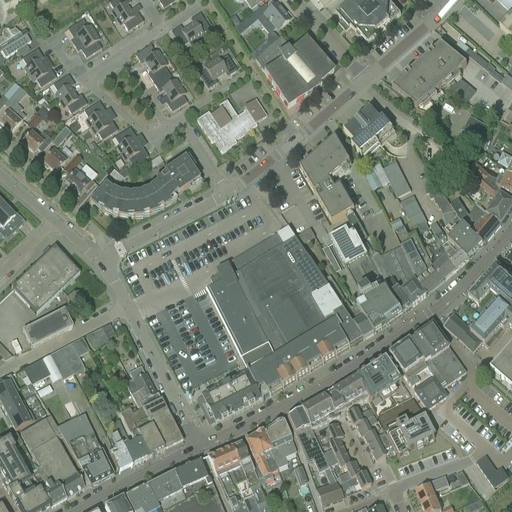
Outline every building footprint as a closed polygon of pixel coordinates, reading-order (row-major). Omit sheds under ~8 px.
[(115,22),(130,12),(126,7),(130,5),(127,0),(116,0),(109,5),(113,12),(110,14),(115,22)] [(178,1),(177,0),(159,0),(157,2),(163,11),(178,1)] [(242,3),(244,2),(250,11),(258,6),(257,4),(263,0),(233,0),(234,2),(237,3),(240,4),(242,3)] [(336,0),(315,0),(320,5),(322,3),(326,7),(323,9),(323,10),(324,10),(336,0)] [(359,0),(338,19),(342,22),(338,26),(342,31),(345,34),(351,29),(356,35),(357,33),(368,45),(378,36),(377,34),(389,24),(390,26),(401,17),(390,5),(392,3),(389,0),(359,0)] [(511,0),(503,0),(499,4),(511,16),(511,15),(511,16),(511,0)] [(106,1),(99,6),(101,7),(102,10),(109,5),(107,3),(106,1)] [(235,30),(234,31),(239,37),(257,23),(262,29),(268,36),(266,37),(266,43),(270,48),(278,41),(272,34),(281,27),(282,28),(289,22),(276,6),(268,13),(257,22),(252,16),(240,26),(235,30)] [(130,12),(115,22),(120,29),(123,27),(127,34),(143,24),(137,15),(133,17),(130,12)] [(499,28),(511,40),(511,29),(506,25),(511,18),(511,16),(511,15),(511,16),(510,16),(499,28)] [(187,29),(197,44),(204,39),(202,36),(209,31),(199,16),(190,22),(192,26),(187,29)] [(235,30),(240,26),(234,18),(229,21),(235,30)] [(83,22),(67,32),(73,41),(70,43),(74,49),(95,35),(90,28),(87,29),(83,22)] [(170,34),(176,43),(181,50),(188,45),(190,48),(196,44),(197,44),(187,29),(182,32),(180,28),(170,34)] [(0,53),(1,53),(5,60),(16,53),(19,58),(29,52),(26,47),(30,44),(26,37),(22,39),(21,37),(21,36),(17,33),(15,31),(14,31),(10,33),(9,33),(8,32),(6,32),(5,33),(4,33),(3,34),(2,35),(2,36),(2,37),(2,38),(0,39),(0,53)] [(95,35),(74,49),(77,54),(80,52),(86,61),(101,51),(96,44),(99,42),(95,35)] [(270,48),(255,61),(287,111),(321,89),(319,87),(333,75),(329,71),(331,69),(324,62),(322,64),(319,60),(321,59),(315,51),(313,53),(310,49),(312,48),(305,40),(290,54),(288,51),(290,49),(280,38),(278,41),(278,40),(278,41),(270,48)] [(392,90),(417,110),(467,67),(441,47),(432,54),(431,55),(428,57),(427,58),(427,59),(409,75),(408,74),(408,75),(405,78),(404,78),(405,79),(392,90)] [(144,64),(148,70),(162,60),(158,53),(155,55),(150,48),(134,58),(141,67),(144,64)] [(511,83),(507,79),(504,82),(493,73),(494,71),(489,66),(488,67),(468,51),(464,57),(490,77),(511,95),(511,83)] [(23,70),(28,78),(49,64),(46,59),(43,60),(37,52),(29,57),(22,61),(26,68),(23,70)] [(217,59),(210,64),(220,78),(224,75),(227,79),(236,73),(226,58),(219,62),(217,59)] [(163,61),(162,60),(148,70),(151,75),(147,77),(153,86),(168,76),(164,69),(167,68),(163,61)] [(17,83),(26,78),(19,64),(10,69),(17,83)] [(53,70),(49,64),(28,78),(33,85),(35,83),(40,90),(56,80),(50,72),(53,70)] [(210,64),(209,65),(203,69),(205,72),(198,76),(207,92),(217,86),(214,82),(220,78),(210,64)] [(166,98),(181,89),(180,87),(176,81),(173,83),(168,76),(153,86),(159,95),(163,93),(166,98)] [(54,97),(58,104),(73,94),(70,90),(74,87),(68,78),(59,83),(52,88),(57,95),(54,97)] [(463,93),(467,87),(461,82),(449,93),(461,101),(465,95),(463,93)] [(465,95),(461,101),(467,105),(475,94),(467,87),(463,93),(465,95)] [(185,96),(181,89),(166,98),(169,103),(165,106),(171,115),(187,105),(182,98),(185,96)] [(10,136),(17,129),(25,119),(20,114),(21,112),(14,106),(18,102),(17,101),(23,94),(19,90),(13,97),(12,97),(7,103),(8,103),(4,108),(9,113),(5,118),(0,123),(0,129),(1,131),(3,130),(10,136)] [(71,117),(78,112),(86,107),(80,97),(76,100),(73,94),(58,104),(63,111),(66,109),(71,117)] [(246,113),(237,119),(226,103),(218,108),(220,111),(210,118),(208,115),(196,122),(207,139),(206,140),(207,141),(208,140),(211,146),(214,144),(221,156),(231,150),(229,147),(250,133),(250,134),(251,133),(250,133),(256,129),(255,126),(266,119),(255,102),(243,110),(246,113)] [(511,103),(500,126),(511,132),(511,103)] [(85,123),(89,131),(104,121),(101,116),(105,113),(99,104),(90,109),(83,114),(88,121),(85,123)] [(350,129),(345,134),(354,144),(351,147),(358,154),(363,160),(364,162),(379,149),(395,135),(394,133),(389,127),(382,120),(380,122),(371,112),(365,117),(364,116),(360,120),(355,125),(354,125),(350,129)] [(35,117),(26,127),(32,132),(40,122),(38,120),(35,117)] [(485,140),(490,130),(470,119),(465,130),(474,135),(485,141),(485,140)] [(102,143),(109,138),(117,133),(111,124),(107,126),(104,121),(89,131),(94,138),(97,136),(102,143)] [(69,128),(68,129),(72,135),(79,131),(75,124),(69,128)] [(52,143),(50,145),(51,145),(57,151),(64,143),(71,135),(65,129),(58,137),(52,143)] [(116,149),(120,157),(135,147),(132,142),(135,140),(129,130),(114,140),(119,147),(116,149)] [(490,143),(485,140),(485,141),(474,135),(465,130),(460,138),(485,152),(490,143)] [(33,156),(37,151),(42,155),(51,145),(50,145),(52,143),(48,140),(48,139),(42,134),(37,140),(30,134),(25,141),(21,146),(33,156)] [(329,182),(349,165),(335,140),(300,171),(314,195),(316,194),(320,200),(318,201),(332,226),(345,218),(354,235),(360,244),(367,239),(352,214),(354,213),(340,189),(335,192),(331,185),(329,182)] [(133,169),(140,165),(148,159),(142,150),(138,152),(135,147),(120,157),(125,164),(128,162),(133,169)] [(54,175),(61,168),(68,160),(60,153),(58,155),(54,151),(42,165),(43,165),(42,166),(47,171),(48,170),(54,175)] [(510,172),(508,176),(511,178),(511,160),(503,155),(497,166),(510,172)] [(87,195),(94,186),(84,177),(82,180),(77,177),(82,171),(78,167),(81,163),(76,158),(70,166),(63,173),(68,178),(70,176),(71,177),(65,185),(79,197),(83,192),(87,195)] [(187,158),(167,172),(163,174),(164,177),(155,183),(156,185),(148,190),(149,191),(140,194),(140,195),(131,196),(131,197),(121,195),(121,196),(112,192),(112,193),(105,187),(88,205),(96,212),(97,209),(103,212),(101,214),(110,219),(111,216),(117,217),(117,220),(126,222),(126,219),(132,218),(132,221),(142,220),(141,217),(147,215),(148,218),(158,214),(156,212),(161,209),(162,211),(171,205),(168,203),(172,199),(176,195),(177,196),(182,193),(199,182),(188,167),(191,165),(187,158)] [(386,178),(399,171),(396,165),(383,172),(386,178)] [(496,180),(488,177),(475,165),(470,171),(469,172),(483,183),(484,182),(499,195),(511,203),(511,178),(508,176),(504,174),(501,172),(496,180)] [(463,167),(456,175),(463,181),(462,182),(483,199),(476,208),(477,209),(478,210),(501,227),(503,223),(511,209),(511,203),(499,195),(484,182),(483,183),(469,172),(463,167)] [(388,183),(402,177),(399,171),(386,178),(388,183)] [(113,172),(109,177),(119,185),(123,180),(113,172)] [(123,176),(127,183),(133,179),(129,172),(123,176)] [(363,177),(373,194),(382,189),(372,172),(363,177)] [(391,189),(405,182),(402,177),(388,183),(391,189)] [(394,194),(407,188),(405,182),(391,189),(394,194)] [(429,196),(440,193),(436,187),(424,190),(426,197),(429,196)] [(397,200),(410,194),(407,188),(394,194),(397,200)] [(434,201),(444,198),(440,193),(429,196),(430,202),(434,201)] [(434,201),(435,207),(437,206),(447,203),(444,198),(434,201)] [(400,206),(403,211),(416,204),(413,199),(400,206)] [(492,237),(501,227),(478,210),(477,209),(476,208),(468,218),(458,202),(450,207),(451,209),(454,214),(455,216),(457,219),(461,224),(470,233),(470,234),(484,247),(492,237)] [(437,206),(439,212),(441,212),(451,209),(450,207),(447,203),(437,206)] [(0,229),(0,230),(0,237),(5,243),(24,225),(16,216),(13,218),(0,204),(0,229)] [(403,211),(405,216),(419,210),(416,204),(403,211)] [(441,212),(442,217),(454,214),(451,209),(441,212)] [(408,222),(421,215),(419,210),(405,216),(408,222)] [(454,214),(442,217),(444,223),(457,219),(455,216),(454,214)] [(421,215),(408,222),(411,227),(424,220),(421,215)] [(473,259),(484,247),(470,234),(470,233),(461,224),(457,219),(444,223),(446,231),(445,232),(451,238),(447,242),(448,245),(458,254),(468,263),(473,259)] [(411,227),(413,232),(426,226),(427,225),(424,220),(411,227)] [(404,230),(403,230),(399,221),(389,225),(401,249),(417,281),(415,282),(426,298),(444,283),(437,276),(436,277),(433,273),(427,261),(424,254),(423,250),(416,237),(415,236),(408,239),(404,230)] [(415,236),(416,237),(428,231),(426,226),(413,232),(415,236)] [(447,242),(435,226),(429,230),(435,237),(432,239),(435,244),(423,250),(424,254),(427,261),(433,273),(436,277),(437,276),(444,283),(468,263),(458,254),(448,245),(447,242)] [(300,247),(314,239),(309,231),(296,239),(300,247)] [(335,238),(329,241),(332,247),(364,304),(357,308),(375,335),(381,332),(387,328),(403,317),(391,301),(385,289),(369,260),(367,258),(366,256),(359,244),(360,244),(354,235),(350,237),(346,231),(335,238)] [(213,288),(206,291),(242,362),(245,361),(250,371),(247,373),(249,376),(249,375),(263,402),(264,403),(264,402),(264,401),(270,398),(270,399),(271,399),(270,398),(278,393),(283,390),(283,391),(284,391),(283,390),(286,388),(289,386),(283,375),(297,366),(306,376),(309,374),(310,375),(310,374),(319,368),(322,366),(323,367),(324,367),(323,366),(333,360),(336,359),(337,359),(337,358),(345,353),(349,351),(350,351),(350,350),(357,346),(364,342),(344,311),(325,282),(310,260),(309,261),(305,254),(299,246),(294,238),(294,239),(295,240),(284,247),(277,236),(266,242),(273,253),(267,257),(261,260),(256,264),(250,267),(244,270),(239,274),(233,277),(229,271),(210,281),(212,286),(213,288)] [(266,242),(260,246),(267,257),(273,253),(266,242)] [(0,251),(0,260),(3,264),(16,253),(8,244),(0,251)] [(260,246),(255,249),(261,260),(267,257),(260,246)] [(79,276),(73,269),(54,249),(38,265),(11,291),(12,292),(36,317),(79,276)] [(255,249),(249,253),(256,264),(261,260),(255,249)] [(328,249),(323,252),(336,275),(341,272),(328,249)] [(415,282),(417,281),(401,249),(380,259),(400,294),(412,310),(426,298),(415,282)] [(400,294),(380,259),(376,251),(366,256),(367,258),(369,260),(385,289),(391,301),(403,317),(412,310),(400,294)] [(244,255),(243,256),(250,267),(256,264),(249,253),(244,255)] [(243,256),(238,259),(244,270),(250,267),(243,256)] [(238,259),(232,263),(239,274),(244,270),(238,259)] [(500,299),(511,309),(511,280),(504,274),(496,267),(482,283),(492,292),(500,299)] [(364,342),(374,336),(375,335),(357,308),(356,308),(356,307),(352,311),(347,303),(346,304),(337,290),(338,290),(330,278),(325,282),(344,311),(364,342)] [(482,283),(468,299),(478,308),(491,294),(499,301),(474,329),(470,334),(482,345),(489,351),(494,345),(508,328),(511,331),(511,309),(500,299),(492,292),(482,283)] [(71,308),(75,316),(87,309),(78,293),(67,299),(71,308)] [(56,316),(22,333),(31,350),(31,351),(72,330),(69,323),(63,312),(61,314),(56,316)] [(452,317),(442,329),(449,335),(453,339),(473,356),(482,345),(470,334),(474,329),(470,327),(467,330),(460,323),(452,317)] [(431,326),(408,343),(424,367),(429,363),(447,388),(465,376),(437,334),(431,326)] [(109,327),(102,331),(104,336),(109,345),(117,341),(109,327)] [(94,335),(86,339),(90,348),(93,353),(108,345),(109,345),(104,336),(102,331),(94,335)] [(82,341),(71,347),(78,359),(89,353),(87,349),(82,341)] [(21,354),(16,343),(11,345),(16,356),(21,354)] [(410,390),(415,387),(417,390),(413,393),(425,411),(445,397),(441,391),(447,388),(429,363),(424,367),(408,343),(387,357),(410,390)] [(511,346),(491,371),(511,389),(511,346)] [(4,363),(12,359),(0,347),(0,359),(2,361),(4,363)] [(71,347),(59,353),(72,376),(73,377),(84,372),(78,359),(71,347)] [(59,353),(49,358),(62,383),(67,380),(71,387),(76,385),(72,378),(73,377),(72,376),(59,353)] [(368,373),(357,380),(371,405),(383,396),(387,394),(390,391),(400,384),(394,375),(388,366),(384,361),(374,368),(375,369),(372,371),(371,370),(368,373)] [(51,378),(42,362),(23,372),(32,388),(42,382),(51,378)] [(151,387),(145,376),(144,377),(140,369),(128,376),(131,381),(127,383),(125,385),(131,397),(151,387)] [(203,400),(198,403),(210,427),(215,424),(216,426),(262,402),(263,402),(249,375),(249,376),(241,379),(236,382),(215,393),(209,395),(202,399),(203,400)] [(0,389),(0,402),(14,395),(18,393),(11,378),(10,377),(0,382),(0,389)] [(344,413),(364,403),(367,401),(355,378),(331,393),(332,393),(344,413)] [(156,397),(151,387),(131,397),(139,412),(142,410),(139,405),(143,403),(143,404),(158,396),(157,396),(156,397)] [(340,415),(344,413),(332,393),(328,395),(323,398),(301,411),(311,432),(339,419),(337,416),(340,415)] [(14,395),(0,402),(0,406),(3,413),(19,405),(14,395)] [(142,412),(154,434),(163,429),(172,425),(158,396),(143,404),(143,403),(139,405),(142,410),(142,412)] [(19,405),(3,413),(9,423),(27,414),(22,404),(19,405)] [(133,441),(137,438),(139,441),(144,452),(149,461),(151,460),(164,453),(154,434),(142,412),(137,414),(135,410),(131,412),(129,410),(120,415),(133,441)] [(301,411),(287,418),(300,449),(302,454),(303,457),(309,455),(312,463),(318,476),(324,473),(325,477),(329,488),(315,492),(321,510),(343,502),(342,499),(335,485),(328,470),(325,463),(322,456),(319,450),(315,442),(311,432),(301,411)] [(367,413),(359,417),(356,412),(346,416),(352,429),(354,428),(371,420),(371,419),(367,413)] [(27,414),(9,423),(14,434),(34,423),(29,413),(27,414)] [(381,413),(374,416),(375,418),(377,422),(381,420),(384,418),(381,413)] [(72,423),(57,431),(68,449),(74,459),(89,488),(90,489),(102,484),(113,478),(109,469),(102,454),(101,454),(84,418),(72,423)] [(367,429),(376,424),(373,418),(371,419),(371,420),(354,428),(361,441),(363,440),(373,434),(370,435),(367,429)] [(50,419),(20,437),(30,455),(38,470),(46,485),(53,481),(66,503),(73,498),(84,492),(84,491),(56,442),(61,439),(58,433),(51,420),(50,419)] [(399,433),(387,439),(398,461),(404,458),(403,455),(408,452),(410,455),(418,451),(416,448),(428,442),(430,445),(436,442),(424,420),(412,426),(409,421),(396,428),(399,433)] [(269,429),(262,433),(272,452),(270,452),(272,461),(277,473),(276,471),(281,470),(286,468),(285,465),(284,460),(296,455),(291,443),(282,421),(269,429)] [(392,421),(386,424),(390,432),(396,429),(392,421)] [(116,437),(132,469),(149,461),(144,452),(139,441),(129,446),(118,423),(111,426),(116,437)] [(182,444),(172,425),(154,434),(164,453),(182,444)] [(328,447),(338,442),(341,441),(342,440),(340,435),(336,427),(317,436),(321,443),(328,439),(330,444),(327,445),(327,446),(328,447)] [(460,432),(448,438),(459,460),(471,454),(460,432)] [(272,480),(270,476),(277,473),(272,461),(270,452),(272,452),(262,433),(244,443),(258,469),(252,472),(257,482),(262,479),(265,484),(272,480)] [(384,436),(376,440),(373,434),(363,440),(369,452),(388,442),(384,436)] [(8,440),(0,444),(0,473),(5,481),(0,484),(13,506),(16,511),(50,511),(51,511),(50,511),(38,492),(33,495),(10,453),(22,446),(16,436),(8,440)] [(108,454),(118,476),(132,469),(116,437),(110,440),(112,444),(110,445),(112,449),(112,450),(112,451),(108,454)] [(325,463),(344,454),(338,442),(328,447),(329,450),(330,452),(322,456),(325,463)] [(382,453),(391,449),(388,442),(369,452),(375,464),(385,459),(382,453)] [(267,511),(262,498),(258,489),(256,483),(257,482),(252,472),(240,445),(230,450),(253,502),(256,511),(267,511)] [(240,511),(256,511),(253,502),(230,450),(217,456),(224,473),(227,478),(231,490),(240,511)] [(340,471),(343,470),(350,466),(344,454),(325,463),(328,470),(337,465),(340,471)] [(240,511),(231,490),(227,478),(224,473),(217,456),(205,461),(207,461),(216,481),(217,482),(226,503),(228,504),(231,511),(240,511)] [(479,471),(489,464),(485,458),(476,465),(479,471)] [(195,465),(173,475),(185,501),(194,497),(207,491),(211,502),(201,507),(203,511),(217,511),(221,510),(217,501),(218,500),(209,481),(207,482),(200,464),(200,463),(195,465)] [(345,484),(360,477),(354,464),(350,466),(343,470),(344,472),(346,475),(338,479),(341,486),(342,486),(345,484)] [(483,476),(493,469),(489,464),(479,471),(483,476)] [(496,474),(496,473),(493,469),(483,476),(486,481),(496,474)] [(31,475),(29,476),(38,492),(50,511),(51,511),(62,505),(66,503),(53,481),(46,485),(38,470),(36,471),(36,472),(31,475)] [(299,489),(306,487),(300,470),(293,472),(299,489)] [(504,484),(509,481),(501,470),(496,473),(496,474),(500,479),(504,484)] [(490,486),(500,479),(496,474),(486,481),(490,486)] [(173,475),(146,488),(157,510),(154,511),(203,511),(201,507),(200,507),(194,497),(185,501),(173,475)] [(360,492),(364,491),(370,488),(364,475),(360,477),(345,484),(348,490),(348,491),(357,486),(360,492)] [(462,490),(464,489),(469,486),(462,475),(456,477),(460,486),(462,490)] [(448,488),(445,479),(428,485),(429,488),(415,494),(421,506),(435,500),(433,494),(448,488)] [(494,491),(504,484),(500,479),(490,486),(494,491)] [(341,486),(339,487),(342,493),(348,490),(345,484),(342,486),(341,486)] [(146,488),(125,499),(129,508),(131,511),(154,511),(157,510),(146,488)] [(128,511),(126,509),(122,500),(104,509),(105,511),(128,511)] [(423,511),(440,511),(435,500),(421,506),(423,511)]
